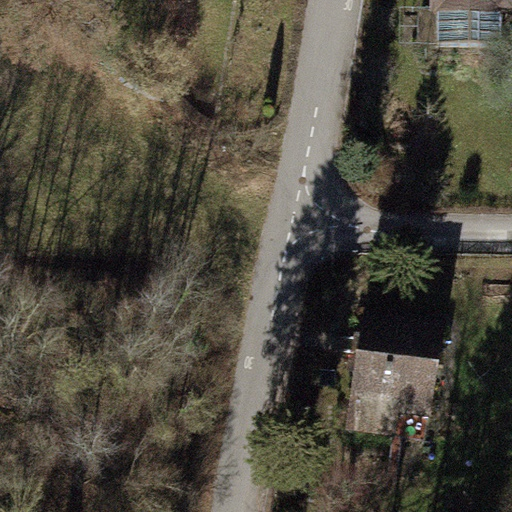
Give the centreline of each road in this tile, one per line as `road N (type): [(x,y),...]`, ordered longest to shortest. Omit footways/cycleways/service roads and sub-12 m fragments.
road 1 (track): [(0,7),(313,218)]
road 2 (residential): [(245,511),(287,260),(313,218)]
road 3 (residential): [(313,218),(310,162),(336,0)]
road 4 (residential): [(313,218),(414,234),(511,235)]
